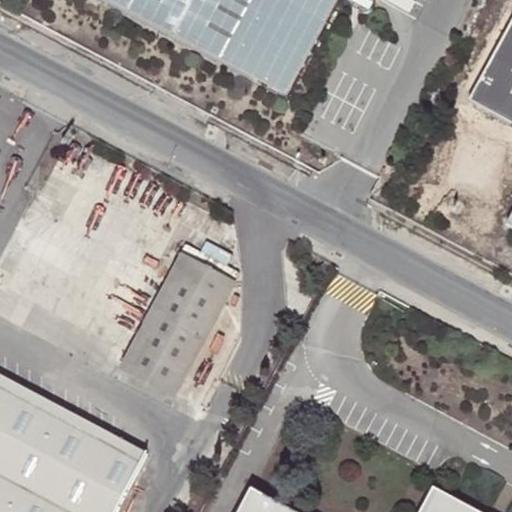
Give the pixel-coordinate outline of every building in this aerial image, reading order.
[(107,0),(284,94),(333,0),(107,0)] [(354,0),(354,1),(355,4),(356,6),(358,8),(361,9),(363,9),(366,9),(368,7),(371,4),(372,1),(371,0),(354,0)] [(511,19),(469,99),(511,122),(511,19)] [(185,254),(126,361),(177,388),(234,281),(185,254)] [(172,398),(177,388),(126,361),(121,370),(172,398)] [(0,387),(143,464),(148,455),(59,407),(55,412),(0,381),(0,387)] [(0,511),(117,511),(143,464),(0,387),(0,511)] [(455,511),(438,503),(433,511),(293,511),(249,489),(236,511),(455,511)]
